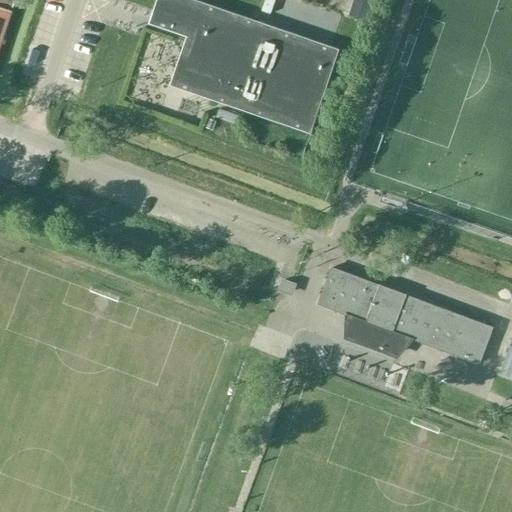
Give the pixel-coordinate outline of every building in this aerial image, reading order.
[(334,51),(184,0),(160,0),(153,21),(191,34),(188,44),(184,42),(183,43),(187,45),(174,83),(308,129),(321,91),(324,92),(325,91),(321,89),(334,51)] [(367,21),(374,0),(353,0),(348,15),(367,21)] [(0,37),(9,11),(0,7),(0,37)] [(491,328),(331,268),(318,304),(347,315),(346,336),(383,349),(396,333),(478,364),(491,328)] [(295,283),(280,278),(276,290),(290,295),(295,283)] [(511,340),(500,373),(511,377),(511,340)]
